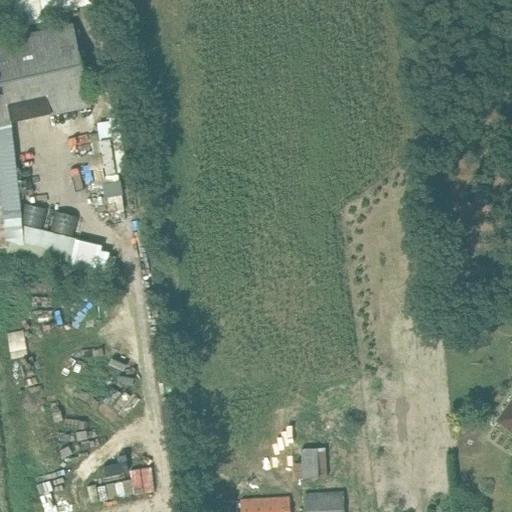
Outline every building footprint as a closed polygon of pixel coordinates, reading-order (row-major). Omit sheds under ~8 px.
[(99,0),(0,0),(0,29),(101,7),(99,0)] [(73,25),(0,41),(0,125),(91,105),(73,25)] [(511,397),(495,421),(511,433),(511,397)] [(301,463),(293,464),(294,479),(326,477),(324,449),(300,449),(301,463)] [(306,494),(303,494),(304,511),(344,511),(343,491),(324,492),(324,485),(305,486),(306,494)] [(240,500),(240,502),(240,511),(290,511),(289,497),(240,500)]
